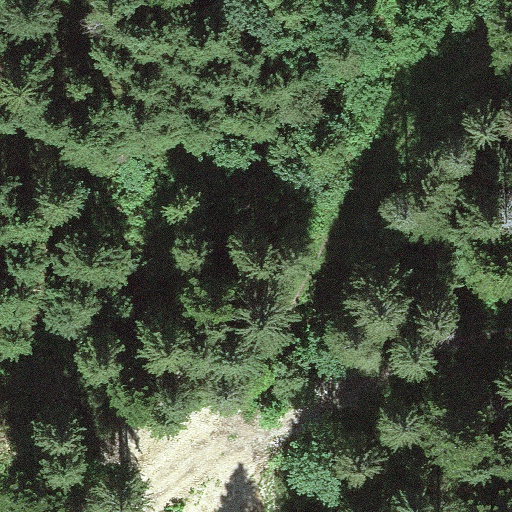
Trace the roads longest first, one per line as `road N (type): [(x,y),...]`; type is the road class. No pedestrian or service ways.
road 1 (track): [(511,7),(395,137),(192,511)]
road 2 (track): [(511,323),(320,399),(135,511)]
